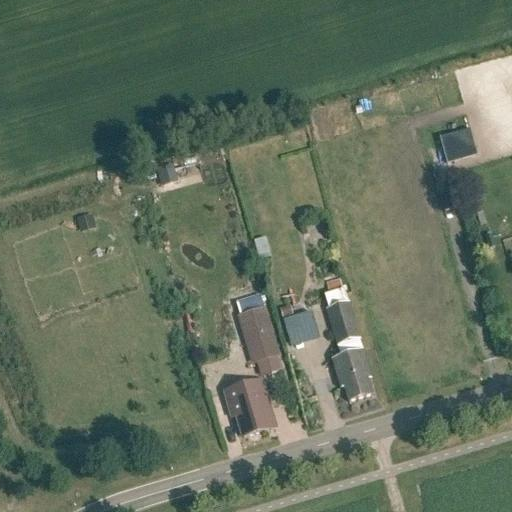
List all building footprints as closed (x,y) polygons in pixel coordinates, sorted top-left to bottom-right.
[(440,141),(445,157),(475,148),(470,132),(440,141)] [(266,240),(255,243),(258,259),(270,256),(266,240)] [(327,295),(341,291),(338,281),(325,285),(327,295)] [(339,349),(359,343),(348,307),(328,313),(339,349)] [(266,310),(238,319),(252,368),(281,360),(266,310)] [(313,311),(285,318),(292,346),(320,339),(313,311)] [(371,383),(362,353),(333,362),(342,392),(345,391),(349,405),(373,398),(368,384),(371,383)] [(276,431),(262,384),(226,395),(233,420),(237,419),(244,441),(276,431)]
